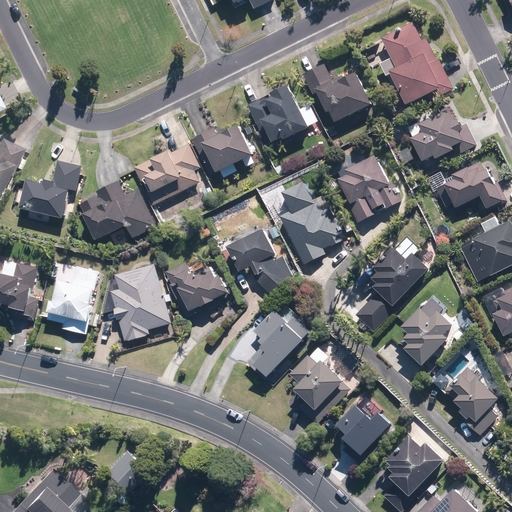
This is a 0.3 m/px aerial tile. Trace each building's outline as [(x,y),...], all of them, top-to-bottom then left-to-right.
[(247,0),(253,11),(273,0),(247,0)] [(428,41),(420,23),(388,37),(403,69),(399,71),(406,84),(395,89),(405,108),(415,104),(416,104),(433,96),(435,100),(459,89),(445,59),(443,60),(433,39),(428,41)] [(338,81),(329,64),(308,74),(318,95),(326,91),(336,112),(339,111),(345,122),(381,105),(365,73),(349,81),(347,77),(338,81)] [(317,127),(298,86),(281,94),(282,97),(276,99),(274,95),(253,105),(269,139),(277,135),(280,142),(291,137),(292,139),(317,127)] [(400,111),(396,103),(390,106),(394,114),(400,111)] [(455,111),(453,107),(434,116),(437,120),(428,125),(432,132),(420,138),(432,162),(443,156),(445,159),(457,153),(459,157),(483,146),(472,124),(470,125),(467,119),(463,121),(458,110),(455,111)] [(336,126),(330,128),(333,136),(339,133),(336,126)] [(219,128),(197,140),(216,177),(225,172),(226,173),(261,154),(247,127),(225,138),(219,128)] [(13,176),(26,149),(3,138),(0,143),(0,198),(11,175),(13,176)] [(175,150),(138,167),(157,206),(205,182),(199,171),(206,167),(195,143),(177,152),(177,151),(175,151),(175,150)] [(398,181),(385,155),(354,170),(357,175),(348,179),(358,200),(353,202),(363,222),(408,201),(398,181)] [(22,170),(27,160),(22,158),(18,168),(22,170)] [(80,191),(86,166),(62,160),(57,180),(53,179),(52,181),(47,179),(46,183),(31,179),(24,207),(28,208),(71,219),(78,190),(80,191)] [(492,172),(486,161),(473,168),(474,169),(464,174),(463,174),(450,180),(451,185),(442,189),(451,207),(462,202),(465,208),(490,196),(496,209),(511,201),(511,197),(498,169),(492,172)] [(102,235),(105,241),(132,227),(136,238),(161,226),(143,188),(130,194),(123,181),(101,192),(102,195),(84,204),(99,236),(102,235)] [(321,200),(313,182),(291,193),(300,210),(287,216),(309,264),(331,254),(327,248),(335,244),(336,246),(349,240),(348,238),(350,237),(336,207),(329,210),(324,199),(321,200)] [(213,187),(206,191),(210,200),(218,196),(213,187)] [(511,225),(508,227),(507,224),(491,232),(491,235),(466,246),(483,283),(511,269),(511,225)] [(292,277),(280,266),(276,257),(282,254),(272,230),(236,247),(247,271),(255,268),(260,280),(275,295),(292,277)] [(378,332),(439,269),(423,253),(416,260),(403,247),(382,268),(387,272),(380,278),(386,284),(382,287),(385,290),(361,315),(378,332)] [(196,271),(192,262),(172,272),(178,284),(175,285),(191,318),(213,307),(212,306),(223,300),(237,293),(229,276),(225,278),(219,265),(200,275),(198,270),(196,271)] [(37,288),(42,267),(22,263),(19,276),(3,272),(0,283),(0,302),(11,306),(11,304),(18,305),(16,316),(38,321),(43,298),(37,297),(39,288),(37,288)] [(161,265),(121,275),(125,289),(116,291),(129,341),(154,335),(153,329),(176,323),(161,265)] [(100,288),(104,271),(82,266),(78,283),(68,280),(62,302),(59,301),(58,303),(56,303),(52,319),(68,323),(67,329),(90,334),(93,321),(96,322),(100,306),(98,306),(103,289),(100,288)] [(511,290),(507,293),(509,296),(499,301),(505,314),(503,314),(511,333),(511,290)] [(442,318),(432,308),(411,327),(418,333),(414,338),(412,336),(406,342),(411,347),(406,351),(424,368),(428,364),(430,366),(458,339),(454,335),(464,325),(449,310),(442,318)] [(295,324),(281,310),(260,331),(267,338),(265,341),(268,345),(252,362),(268,377),(273,373),(277,377),(313,340),(296,323),(295,324)] [(372,327),(365,322),(359,328),(366,334),(372,327)] [(470,335),(464,329),(457,336),(463,342),(470,335)] [(387,345),(380,352),(392,365),(399,358),(387,345)] [(358,365),(362,361),(353,353),(344,363),(360,378),(366,372),(358,365)] [(326,366),(314,355),(295,374),(307,386),(304,389),(303,388),(300,391),(307,398),(310,396),(313,398),(303,408),(321,425),(354,389),(350,385),(353,381),(331,360),(326,366)] [(484,378),(473,367),(450,391),(469,409),(467,412),(475,420),(472,423),(485,435),(503,416),(497,410),(508,399),(486,377),(484,378)] [(376,416),(365,405),(346,425),(357,436),(355,439),(357,441),(349,450),(366,466),(387,443),(385,441),(400,424),(389,414),(383,420),(377,415),(376,416)] [(432,448),(420,436),(396,461),(400,466),(398,468),(403,473),(399,478),(402,481),(388,496),(404,511),(405,511),(422,495),(421,494),(453,460),(435,444),(432,448)] [(155,470),(134,449),(114,469),(135,490),(155,470)] [(77,511),(69,504),(81,492),(54,466),(9,511),(77,511)] [(486,511),(463,490),(449,505),(439,495),(423,511),(486,511)]
